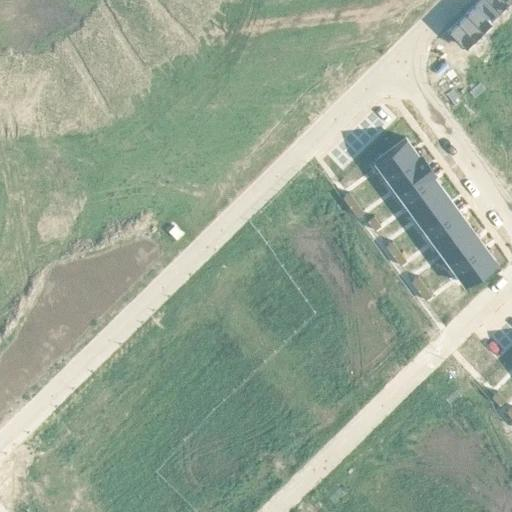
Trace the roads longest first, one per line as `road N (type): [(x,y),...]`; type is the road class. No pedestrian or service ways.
road 1 (residential): [(0,432),(399,55)]
road 2 (residential): [(511,272),(268,511)]
road 3 (residential): [(399,55),(511,214)]
